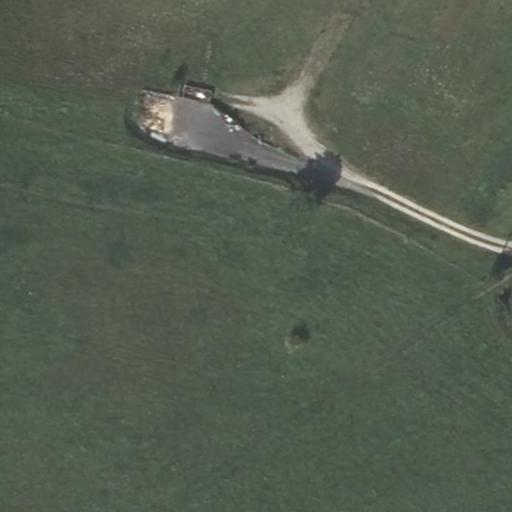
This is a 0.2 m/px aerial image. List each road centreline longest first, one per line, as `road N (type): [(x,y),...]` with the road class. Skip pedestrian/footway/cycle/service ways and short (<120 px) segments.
road 1 (track): [(511,243),(371,184),(260,103),(214,88)]
road 2 (track): [(281,118),(348,0)]
